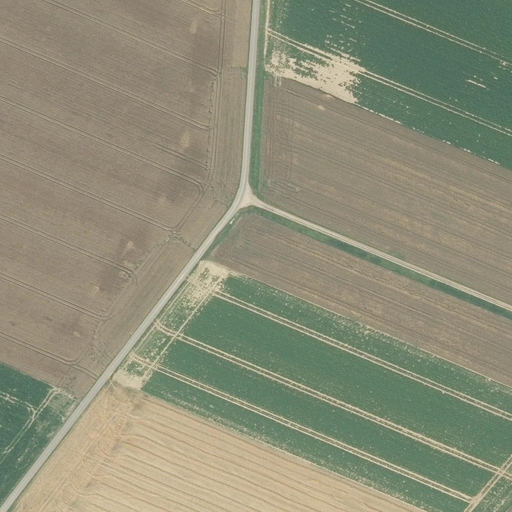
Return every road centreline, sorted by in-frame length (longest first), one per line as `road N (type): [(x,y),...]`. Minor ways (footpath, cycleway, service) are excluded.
road 1 (track): [(11,511),(243,197),(256,0)]
road 2 (track): [(243,197),(511,310)]
